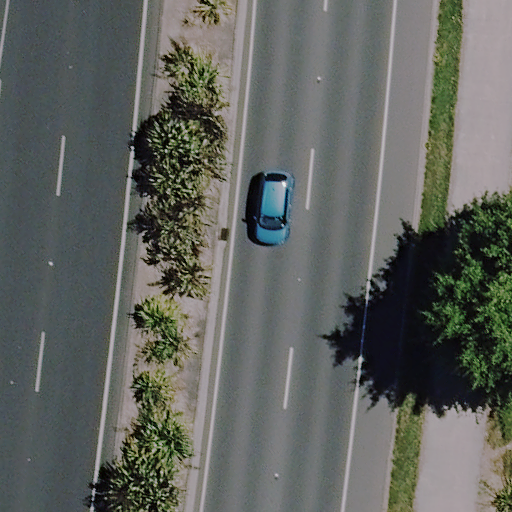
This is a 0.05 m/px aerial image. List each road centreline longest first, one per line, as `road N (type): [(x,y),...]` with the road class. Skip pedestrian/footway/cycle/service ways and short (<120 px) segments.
road 1 (primary): [(325,0),(271,511)]
road 2 (primary): [(20,511),(63,0)]
